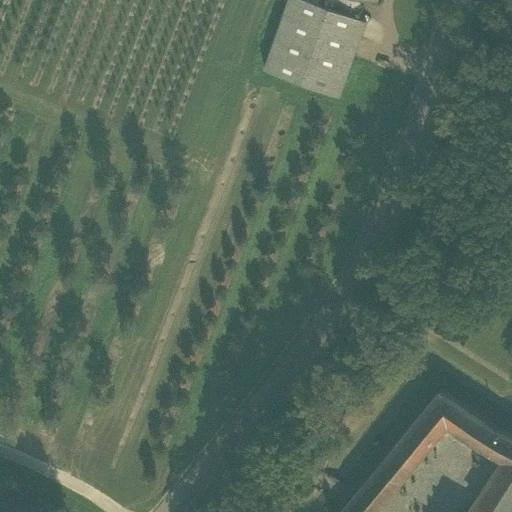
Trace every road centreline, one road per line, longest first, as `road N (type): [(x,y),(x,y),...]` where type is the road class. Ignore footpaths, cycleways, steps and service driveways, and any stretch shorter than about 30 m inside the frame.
road 1 (residential): [(167,511),(353,285),(458,0)]
road 2 (track): [(0,454),(58,477),(112,511)]
